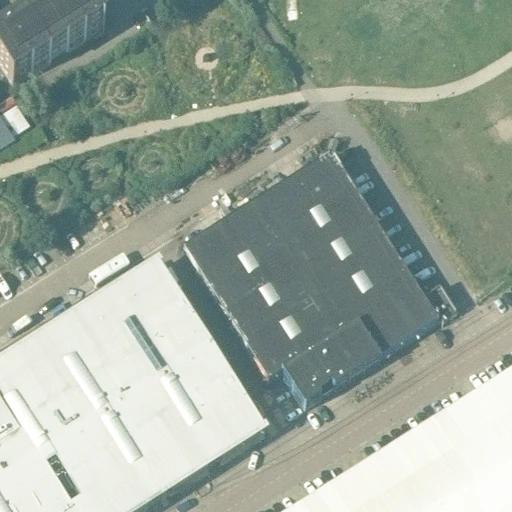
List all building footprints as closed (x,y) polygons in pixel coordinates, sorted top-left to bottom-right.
[(40,18),(0,43),(0,72),(4,79),(11,91),(102,33),(81,0),(50,0),(35,10),(40,18)] [(26,133),(13,113),(0,120),(0,127),(10,144),(26,133)] [(377,366),(436,329),(330,161),(181,256),(266,390),(280,380),(303,415),(320,405),(317,401),(330,393),(332,397),(378,368),(377,366)] [(143,280),(0,371),(0,511),(149,511),(263,440),(154,269),(141,277),(143,280)] [(455,319),(438,293),(422,303),(439,329),(455,319)] [(511,511),(511,377),(300,511),(511,511)]
